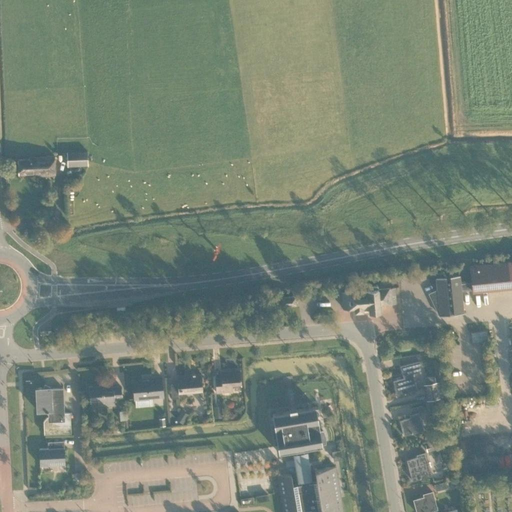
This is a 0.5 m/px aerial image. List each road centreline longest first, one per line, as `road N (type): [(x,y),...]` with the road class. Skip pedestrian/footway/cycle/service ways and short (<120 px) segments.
road 1 (tertiary): [(4,352),(360,332),(396,511)]
road 2 (primary): [(151,285),(511,228)]
road 3 (tertiary): [(5,476),(4,352)]
road 4 (primary): [(29,301),(151,285)]
